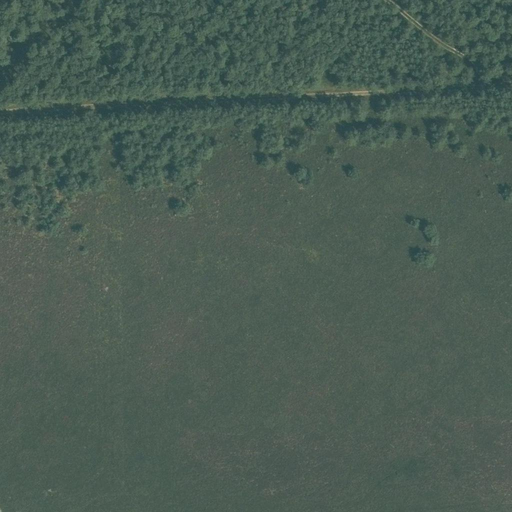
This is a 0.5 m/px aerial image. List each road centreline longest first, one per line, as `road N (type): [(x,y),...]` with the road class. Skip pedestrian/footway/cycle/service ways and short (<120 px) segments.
road 1 (track): [(511,83),(0,110)]
road 2 (track): [(479,85),(471,63),(388,0)]
